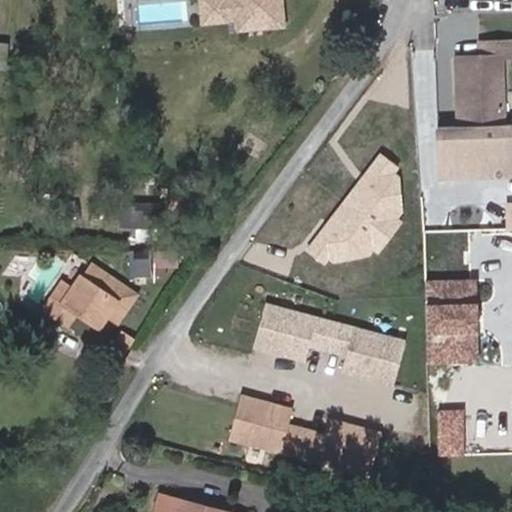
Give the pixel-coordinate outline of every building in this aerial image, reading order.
[(235,9),(234,0),(225,0),(224,0),(199,0),(201,20),(226,17),(226,10),(235,9)] [(234,0),(235,9),(237,26),(281,21),(278,0),(234,0)] [(511,45),(511,41),(478,43),(479,57),(455,58),(458,126),(503,124),(499,57),(511,55),(511,45)] [(511,173),(511,123),(503,124),(458,126),(443,127),(446,177),(511,173)] [(155,270),(156,245),(136,245),(135,270),(155,270)] [(126,308),(136,294),(92,264),(74,290),(61,281),(43,308),(70,326),(78,313),(96,325),(105,313),(113,300),(126,308)] [(133,290),(138,283),(128,276),(123,284),(133,290)] [(475,281),(424,282),(424,289),(464,289),(465,334),(470,334),(471,357),(427,358),(427,363),(477,362),(475,281)] [(464,289),(424,289),(427,358),(471,357),(470,334),(465,334),(464,289)] [(117,321),(126,308),(113,300),(105,313),(117,321)] [(295,358),(299,342),(315,347),(322,320),(254,302),(243,345),(295,358)] [(87,338),(96,325),(78,313),(70,326),(87,338)] [(378,381),(390,339),(322,320),(315,347),(331,351),(327,367),(378,381)] [(286,454),(293,428),(277,424),(281,408),(230,394),(218,436),(286,454)] [(439,405),(439,451),(465,450),(464,405),(439,405)] [(354,472),(365,430),(314,416),(309,433),(293,428),(286,454),(354,472)] [(221,511),(159,495),(153,511),(221,511)]
